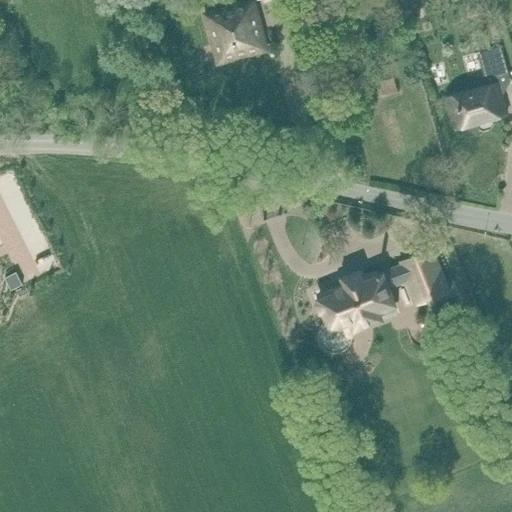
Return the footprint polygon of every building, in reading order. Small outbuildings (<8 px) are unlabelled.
[(420,16),(415,0),(399,0),(404,20),(420,16)] [(217,64),(267,50),(254,2),(204,15),(217,64)] [(446,97),(455,129),(461,127),(463,135),(468,137),(477,135),(479,130),(477,123),(507,114),(496,78),(508,74),(500,47),(481,53),(490,84),(446,97)] [(382,97),(398,92),(393,78),(378,83),(382,97)] [(318,332),(317,335),(318,338),(318,342),(320,345),(321,347),(323,349),(325,351),(328,352),(331,353),(334,353),(336,354),(339,353),(341,352),(344,351),(346,350),(347,349),(350,346),(350,345),(351,343),(352,340),(353,338),(353,336),(353,334),(352,332),(352,329),(350,326),(353,324),(355,329),(380,319),(378,313),(394,307),(385,284),(406,275),(411,289),(426,283),(432,298),(447,292),(431,252),(364,278),(361,271),(341,279),(344,286),(319,296),(328,320),(326,321),(324,322),(322,324),(320,327),(319,329),(318,332)] [(15,272),(4,278),(10,291),(22,285),(15,272)]
